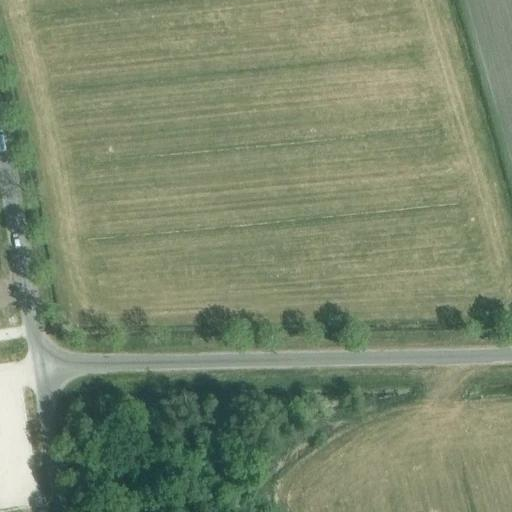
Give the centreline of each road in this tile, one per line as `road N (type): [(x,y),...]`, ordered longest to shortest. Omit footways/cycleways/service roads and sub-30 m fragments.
road 1 (unclassified): [(40,367),(511,355)]
road 2 (unclassified): [(40,367),(0,151)]
road 3 (unclassified): [(62,511),(40,367)]
